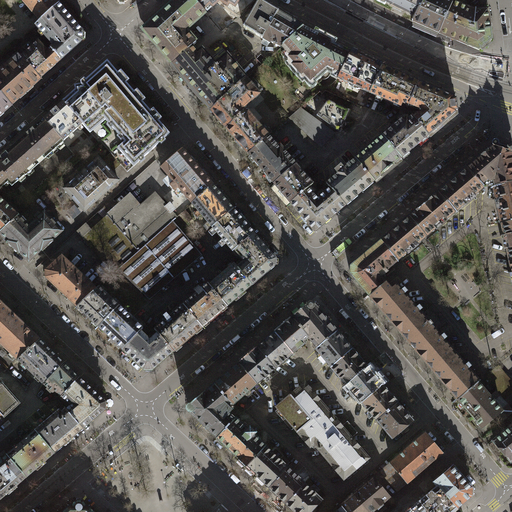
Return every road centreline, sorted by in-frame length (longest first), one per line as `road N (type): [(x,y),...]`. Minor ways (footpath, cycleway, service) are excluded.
road 1 (residential): [(313,266),(507,492)]
road 2 (residential): [(482,97),(470,128),(313,266)]
road 3 (residential): [(13,283),(191,122)]
road 4 (tertiary): [(287,0),(482,97)]
road 5 (residential): [(313,266),(147,406)]
road 6 (tertiary): [(511,69),(439,49),(336,0)]
road 7 (residential): [(191,122),(313,266)]
road 8 (residential): [(147,406),(13,283)]
road 9 (residential): [(116,35),(0,137)]
road 10 (residential): [(239,494),(147,406)]
